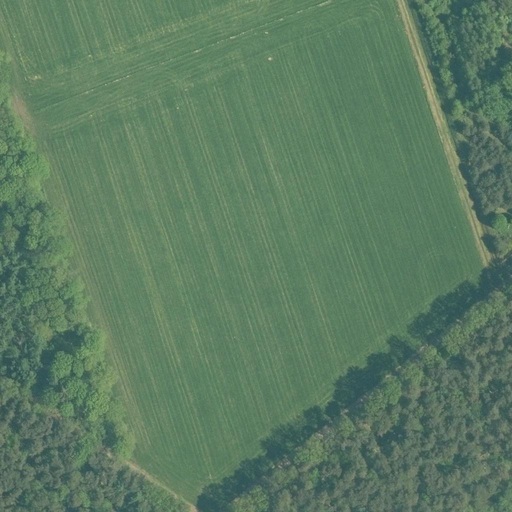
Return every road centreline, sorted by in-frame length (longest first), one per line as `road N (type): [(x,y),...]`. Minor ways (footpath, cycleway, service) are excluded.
road 1 (track): [(225,511),(511,271)]
road 2 (track): [(0,375),(195,511)]
